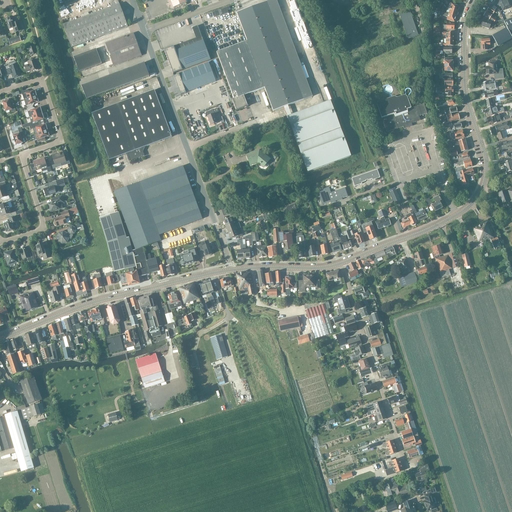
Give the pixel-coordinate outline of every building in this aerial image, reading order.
[(224,49),(216,52),(224,72),(234,99),(231,100),(232,100),(236,110),(235,110),(235,111),(243,108),(248,106),(247,106),(243,95),(245,95),(264,88),(273,110),(273,111),(283,107),(288,106),(312,96),(276,0),(270,0),(236,13),(247,41),(224,49)] [(505,10),(511,7),(508,0),(500,0),(499,1),(498,0),(495,0),(496,1),(495,1),(498,8),(501,7),(502,11),(504,10),(504,11),(506,11),(505,10)] [(446,8),(450,9),(458,12),(458,10),(459,9),(459,8),(459,7),(459,6),(451,4),(451,6),(441,3),(440,6),(446,8)] [(119,4),(63,25),(71,47),(127,27),(119,4)] [(230,4),(211,10),(213,15),(235,8),(234,5),(230,6),(230,4)] [(496,13),(498,11),(496,8),(490,5),(486,11),(492,15),(494,12),(496,13)] [(410,11),(409,11),(399,14),(408,39),(418,36),(410,11)] [(455,19),(456,17),(448,14),(441,12),(440,15),(444,16),(447,17),(446,20),(454,22),(455,21),(456,19),(455,19)] [(483,16),(484,17),(483,18),(488,21),(489,20),(494,23),(496,19),(492,17),(491,15),(486,12),(483,16)] [(301,16),(291,19),(293,25),(303,22),(301,16)] [(13,17),(6,19),(8,25),(9,29),(13,28),(15,33),(21,30),(19,22),(15,23),(13,17)] [(511,18),(504,22),(506,28),(492,36),(498,47),(511,38),(511,18)] [(495,28),(496,25),(491,24),(491,23),(483,20),(480,26),(489,29),(489,28),(492,29),(493,27),(495,28)] [(127,52),(139,48),(133,33),(122,37),(127,52)] [(117,48),(120,55),(123,62),(130,60),(127,52),(122,37),(114,40),(117,48)] [(489,38),(481,39),(481,46),(482,50),(487,50),(487,45),(490,45),(489,38)] [(105,44),(108,51),(117,48),(114,40),(105,44)] [(164,49),(164,50),(173,74),(182,70),(210,60),(207,52),(203,41),(175,51),(173,46),(164,50),(164,49)] [(36,54),(34,46),(28,48),(30,55),(36,54)] [(117,48),(108,51),(110,59),(120,55),(117,48)] [(127,52),(130,60),(141,56),(139,48),(127,52)] [(93,59),(99,56),(96,49),(90,51),(93,59)] [(90,51),(85,53),(87,61),(93,59),(90,51)] [(85,53),(79,55),(82,63),(87,61),(85,53)] [(82,63),(79,55),(73,57),(76,65),(82,63)] [(120,55),(110,59),(113,66),(123,62),(120,55)] [(93,59),(96,66),(101,64),(99,56),(93,59)] [(444,71),(453,71),(452,61),(452,58),(444,58),(444,71)] [(87,61),(90,68),(96,66),(93,59),(87,61)] [(38,69),(35,60),(27,62),(28,65),(24,66),(26,72),(30,71),(31,72),(38,69)] [(8,64),(4,65),(7,76),(12,75),(13,78),(20,75),(17,64),(16,64),(15,62),(14,61),(9,62),(8,64)] [(82,63),(85,70),(90,68),(87,61),(82,63)] [(494,79),(503,78),(502,70),(497,71),(496,62),(488,63),(489,67),(486,67),(486,74),(489,74),(489,75),(494,74),(494,79)] [(79,72),(85,70),(82,63),(76,65),(79,72)] [(134,66),(119,72),(124,86),(128,84),(139,80),(149,76),(144,63),(134,66)] [(179,74),(174,76),(181,95),(186,93),(215,82),(208,63),(178,74),(179,74)] [(119,72),(109,75),(114,89),(118,88),(124,86),(119,72)] [(452,74),(443,74),(439,74),(439,79),(444,79),(444,86),(453,86),(453,79),(452,79),(452,74)] [(109,75),(100,79),(105,93),(107,92),(114,89),(109,75)] [(100,79),(91,82),(96,96),(97,96),(105,93),(100,79)] [(91,82),(81,86),(86,99),(96,96),(91,82)] [(495,85),(491,86),(490,82),(488,83),(488,82),(483,83),(484,91),(489,90),(491,90),(495,89),(495,85)] [(435,86),(435,93),(442,92),(442,98),(444,98),(444,97),(452,96),(452,93),(453,93),(453,88),(445,88),(445,89),(442,89),(442,86),(435,86)] [(510,88),(508,89),(501,90),(484,93),(485,98),(492,97),(493,96),(497,95),(497,94),(502,94),(502,93),(508,92),(511,92),(511,91),(511,89),(510,88)] [(24,100),(29,99),(37,96),(36,93),(35,93),(34,91),(28,93),(27,90),(24,91),(21,92),(24,100)] [(109,160),(119,157),(126,154),(129,162),(144,156),(141,148),(172,137),(154,90),(91,113),(109,160)] [(423,103),(411,108),(407,96),(404,95),(397,97),(394,96),(378,102),(376,104),(381,118),(382,118),(383,121),(387,132),(420,120),(419,116),(427,113),(423,103)] [(25,104),(27,109),(33,107),(32,104),(38,102),(37,100),(38,100),(37,96),(29,99),(30,102),(27,103),(25,104)] [(487,108),(494,106),(492,98),(485,100),(487,108)] [(440,109),(455,104),(454,99),(446,101),(447,102),(444,103),(443,100),(438,102),(440,109)] [(14,106),(11,106),(9,100),(8,101),(8,100),(3,102),(2,102),(5,112),(9,111),(10,113),(16,112),(14,106)] [(330,100),(287,117),(308,173),(351,157),(330,100)] [(441,113),(442,116),(450,114),(457,112),(456,106),(449,108),(449,110),(445,111),(444,108),(439,109),(440,113),(441,113)] [(27,109),(29,117),(42,113),(41,110),(40,110),(40,108),(33,110),(33,107),(27,109)] [(503,107),(496,109),(495,107),(492,108),(487,109),(489,116),(504,111),(503,107)] [(213,110),(206,113),(207,117),(210,125),(217,123),(215,115),(219,114),(218,110),(213,112),(213,110)] [(31,122),(32,126),(38,124),(37,121),(43,119),(42,117),(43,117),(42,113),(29,117),(31,122)] [(450,114),(442,116),(443,120),(447,119),(448,122),(452,121),(459,119),(458,114),(451,116),(450,114)] [(502,118),(501,114),(498,115),(498,114),(491,117),(494,124),(511,118),(510,115),(502,118)] [(451,131),(453,130),(461,128),(460,123),(451,125),(451,122),(442,124),(443,129),(450,127),(451,131)] [(506,122),(503,123),(494,126),(497,133),(509,129),(506,122)] [(38,124),(32,126),(33,129),(32,129),(34,134),(47,130),(46,127),(45,125),(39,127),(38,124)] [(22,143),(20,137),(23,136),(21,128),(18,129),(18,131),(16,132),(17,134),(13,136),(16,145),(17,145),(22,144),(21,143),(22,143)] [(511,128),(509,130),(509,129),(505,131),(497,133),(499,140),(507,138),(506,135),(510,134),(510,135),(511,133),(511,128)] [(47,130),(34,134),(36,140),(37,143),(43,141),(42,138),(48,136),(48,134),(47,130)] [(453,130),(451,131),(449,131),(451,137),(455,136),(456,140),(464,137),(462,130),(454,132),(453,130)] [(456,148),(466,145),(465,139),(458,141),(459,143),(455,144),(456,148)] [(511,140),(500,144),(503,151),(510,148),(511,147),(511,140)] [(511,148),(509,149),(508,150),(503,152),(505,159),(511,157),(511,148)] [(452,149),(449,149),(451,157),(454,156),(457,155),(456,152),(455,152),(455,151),(453,152),(452,149)] [(264,167),(270,159),(262,152),(261,153),(259,151),(256,152),(256,151),(246,155),(249,164),(256,162),(258,162),(264,167)] [(60,154),(57,154),(61,166),(62,167),(70,165),(67,155),(63,154),(63,152),(60,153),(60,154)] [(61,166),(57,154),(55,155),(55,154),(52,155),(54,162),(51,163),(53,169),(61,166)] [(38,160),(41,169),(46,168),(48,173),(51,171),(50,165),(47,166),(44,158),(40,159),(41,160),(38,160)] [(470,159),(458,163),(453,164),(454,167),(464,165),(465,169),(472,167),(470,159)] [(41,169),(38,160),(36,161),(36,160),(33,161),(34,165),(30,166),(33,176),(37,175),(36,171),(41,169)] [(139,182),(120,190),(114,192),(135,250),(161,240),(159,235),(202,219),(183,166),(139,182)] [(472,169),(462,171),(459,172),(463,184),(468,183),(466,176),(474,174),(472,169)] [(351,178),(354,186),(362,184),(361,183),(366,181),(365,181),(367,180),(368,180),(372,179),(372,180),(380,178),(377,170),(351,178)] [(50,187),(44,189),(46,196),(59,192),(57,187),(58,187),(57,185),(64,183),(63,179),(49,184),(50,187)] [(64,181),(65,185),(58,186),(59,190),(70,188),(68,180),(64,181)] [(110,183),(100,186),(103,198),(104,198),(104,201),(114,199),(113,195),(111,195),(109,188),(111,188),(110,183)] [(320,196),(319,197),(322,205),(330,203),(331,204),(336,202),(335,201),(337,201),(342,200),(342,198),(347,197),(345,188),(331,193),(329,187),(318,191),(320,196)] [(511,201),(511,204),(511,188),(497,193),(501,204),(511,201)] [(7,191),(0,192),(0,198),(2,198),(3,201),(9,199),(7,191)] [(61,196),(54,199),(55,202),(48,204),(51,212),(63,208),(61,203),(63,202),(61,196)] [(435,212),(442,208),(439,202),(441,201),(439,196),(433,198),(436,203),(431,205),(435,212)] [(9,199),(3,201),(4,204),(0,205),(0,211),(12,207),(10,202),(12,202),(11,199),(9,199)] [(393,202),(383,205),(385,211),(395,208),(393,202)] [(289,213),(293,213),(293,214),(297,212),(293,203),(286,206),(289,213)] [(12,207),(0,211),(0,212),(1,217),(7,215),(8,218),(16,215),(15,212),(14,213),(12,207)] [(384,219),(384,217),(386,216),(384,210),(378,212),(380,218),(381,218),(381,220),(375,222),(378,229),(390,225),(388,219),(384,220),(384,219)] [(418,222),(427,217),(424,210),(415,214),(418,222)] [(56,226),(56,227),(66,224),(65,219),(69,217),(68,211),(61,213),(62,216),(53,219),(54,222),(53,223),(54,226),(55,226),(56,226)] [(414,216),(413,214),(412,213),(411,213),(406,215),(408,220),(401,223),(403,228),(410,225),(412,225),(413,225),(415,224),(415,223),(417,222),(414,216)] [(119,214),(100,220),(107,243),(114,272),(116,271),(118,276),(119,276),(122,288),(139,284),(137,277),(149,274),(145,255),(143,248),(132,251),(129,238),(126,238),(119,214)] [(14,230),(12,223),(16,222),(16,220),(15,217),(9,219),(10,222),(4,224),(6,232),(14,230)] [(227,218),(223,220),(224,220),(224,221),(223,221),(226,227),(238,222),(238,220),(237,220),(236,218),(235,217),(228,220),(227,219),(228,219),(227,218)] [(238,222),(226,227),(228,233),(239,228),(241,228),(239,225),(238,222)] [(371,222),(361,226),(359,227),(362,234),(367,232),(370,240),(377,238),(371,222)] [(480,225),(485,240),(490,238),(491,240),(490,240),(493,247),(498,246),(497,243),(499,242),(497,238),(493,239),(487,222),(480,225)] [(482,241),(485,240),(480,225),(472,228),(478,242),(481,241),(482,241)] [(70,239),(68,238),(68,237),(70,234),(71,234),(74,233),(75,231),(74,228),(72,227),(69,228),(68,230),(68,232),(67,234),(63,232),(59,233),(56,237),(57,238),(58,241),(58,242),(62,244),(66,242),(67,242),(68,243),(70,239)] [(239,228),(228,233),(230,238),(238,235),(238,237),(242,236),(239,228)] [(333,253),(341,250),(339,245),(341,245),(335,229),(330,231),(333,240),(330,241),(331,244),(330,244),(333,253)] [(358,244),(364,242),(361,235),(360,232),(357,233),(355,234),(353,230),(349,232),(351,236),(354,235),(358,244)] [(283,232),(279,233),(280,242),(287,241),(288,246),(287,246),(286,247),(286,248),(285,248),(285,249),(286,250),(286,251),(287,251),(288,252),(289,252),(289,251),(290,251),(291,250),(294,249),(294,248),(295,248),(295,249),(293,231),(289,231),(289,233),(283,233),(283,232)] [(343,250),(352,247),(349,239),(352,239),(349,231),(343,232),(345,236),(339,238),(343,250)] [(304,246),(307,246),(306,241),(304,241),(303,236),(296,237),(298,251),(299,258),(306,258),(305,250),(304,246)] [(212,249),(213,248),(212,247),(211,246),(210,246),(209,244),(205,245),(205,244),(204,241),(197,244),(200,251),(203,250),(205,256),(208,255),(209,255),(210,255),(211,255),(211,254),(212,254),(211,250),(212,249)] [(35,246),(38,256),(42,255),(44,260),(51,257),(48,249),(45,250),(42,243),(38,245),(38,244),(37,244),(38,245),(35,246)] [(309,257),(316,256),(314,246),(311,247),(310,244),(307,245),(309,257)] [(258,258),(267,256),(266,245),(261,246),(261,245),(257,246),(257,249),(258,258)] [(322,255),(328,254),(326,245),(320,246),(322,255)] [(452,268),(459,266),(454,253),(448,255),(440,258),(439,255),(443,254),(440,245),(432,248),(433,253),(432,253),(433,259),(435,258),(440,273),(448,270),(452,268)] [(268,258),(278,256),(276,246),(267,247),(268,258)] [(392,246),(383,250),(385,255),(387,255),(388,258),(396,254),(392,246)] [(19,249),(23,260),(27,258),(28,262),(34,260),(32,252),(28,253),(26,247),(19,249)] [(183,265),(184,266),(195,262),(194,258),(198,256),(195,248),(190,250),(191,253),(181,256),(182,260),(181,261),(182,265),(183,265)] [(385,255),(383,250),(374,254),(376,258),(372,260),(375,265),(378,263),(376,259),(385,255)] [(12,251),(4,253),(8,265),(17,262),(14,255),(13,255),(12,251)] [(420,261),(423,260),(421,252),(414,254),(419,267),(422,266),(420,261)] [(150,254),(145,255),(149,273),(159,271),(158,267),(159,267),(160,275),(160,277),(161,277),(167,276),(164,265),(161,266),(160,262),(157,263),(156,258),(151,259),(150,254)] [(467,254),(462,256),(464,267),(470,266),(467,254)] [(369,263),(373,261),(370,256),(360,260),(363,268),(369,265),(369,263)] [(165,267),(168,276),(175,274),(172,265),(174,265),(173,259),(166,260),(168,266),(165,267)] [(402,275),(410,272),(405,259),(397,262),(402,275)] [(353,263),(348,265),(351,272),(348,273),(350,278),(358,274),(353,263)] [(414,272),(416,278),(419,277),(419,275),(427,273),(425,267),(417,270),(417,271),(414,272)] [(263,271),(257,272),(258,279),(258,281),(259,281),(260,287),(265,286),(263,271)] [(332,272),(334,280),(337,279),(338,284),(337,284),(337,285),(344,283),(343,278),(340,278),(338,271),(332,272)] [(112,272),(105,274),(108,285),(114,284),(114,282),(118,281),(117,275),(113,276),(112,272)] [(240,273),(236,274),(239,290),(239,291),(247,290),(248,296),(254,294),(250,273),(247,273),(247,272),(242,273),(240,273)] [(331,281),(334,280),(332,272),(326,274),(328,282),(329,285),(332,284),(331,281)] [(414,272),(398,278),(401,288),(417,282),(416,278),(414,272)] [(77,273),(71,275),(77,296),(87,294),(86,291),(90,290),(87,281),(86,281),(85,279),(82,280),(82,278),(79,279),(77,273)] [(273,279),(272,273),(264,274),(266,284),(269,283),(269,286),(273,285),(273,283),(274,283),(273,281),(274,281),(274,279),(273,279)] [(95,289),(102,287),(100,278),(101,278),(100,274),(95,275),(96,279),(89,281),(91,288),(95,287),(95,289)] [(305,287),(309,287),(309,275),(303,275),(303,280),(302,281),(298,282),(299,293),(305,292),(305,287)] [(309,275),(309,287),(315,287),(315,289),(319,288),(319,280),(316,281),(315,280),(315,275),(309,275)] [(295,282),(293,282),(293,277),(285,277),(286,296),(289,296),(289,289),(296,289),(296,281),(295,281),(295,282)] [(221,280),(220,280),(222,288),(226,287),(227,290),(230,289),(229,286),(231,286),(230,280),(228,281),(227,279),(224,279),(223,279),(222,279),(221,279),(221,280)] [(205,283),(210,297),(211,303),(214,302),(213,296),(212,296),(211,293),(215,292),(211,282),(212,282),(211,281),(206,283),(206,282),(205,283)] [(207,298),(210,297),(205,283),(203,283),(203,284),(199,285),(198,285),(198,286),(202,296),(206,295),(207,298)] [(16,284),(7,287),(7,289),(10,296),(10,297),(19,294),(18,293),(16,287),(16,284)] [(184,305),(199,300),(194,284),(190,285),(189,284),(178,288),(184,305)] [(365,284),(362,286),(361,284),(357,286),(357,288),(354,290),(356,296),(361,294),(363,299),(367,297),(367,296),(369,295),(365,284)] [(69,285),(63,287),(66,297),(67,300),(73,298),(73,295),(72,295),(69,285)] [(57,295),(61,294),(59,287),(53,289),(55,292),(49,294),(51,303),(59,301),(57,295)] [(29,293),(19,296),(24,312),(38,307),(33,292),(30,293),(29,293)] [(168,301),(169,304),(168,304),(170,310),(182,307),(180,301),(177,292),(174,293),(171,294),(168,295),(170,300),(168,301)] [(139,311),(144,328),(145,331),(149,329),(150,334),(152,334),(153,337),(161,335),(159,327),(162,326),(156,304),(154,303),(153,303),(151,296),(138,300),(141,311),(139,311)] [(219,309),(223,307),(218,296),(214,298),(219,309)] [(337,303),(338,306),(349,303),(348,299),(347,299),(346,297),(340,299),(339,297),(334,299),(335,303),(337,303)] [(131,299),(129,300),(131,308),(133,307),(134,312),(135,313),(136,315),(139,315),(137,310),(139,310),(136,299),(136,298),(134,299),(133,298),(132,298),(131,299)] [(128,299),(124,300),(129,317),(132,326),(135,326),(138,325),(136,315),(135,313),(134,312),(133,307),(131,308),(129,300),(128,299)] [(350,306),(349,303),(338,306),(339,309),(337,310),(339,315),(344,313),(344,310),(350,308),(349,306),(350,306)] [(324,305),(305,311),(314,339),(333,333),(324,305)] [(108,307),(107,307),(108,308),(107,308),(108,308),(108,310),(107,310),(106,310),(106,311),(107,311),(108,315),(107,315),(108,315),(109,319),(110,323),(110,324),(111,324),(113,325),(114,325),(118,324),(120,321),(120,320),(118,317),(119,316),(118,316),(117,312),(118,312),(117,312),(116,308),(116,307),(115,307),(114,308),(114,306),(113,306),(112,306),(109,307),(108,307)] [(262,313),(277,316),(278,310),(263,307),(262,313)] [(101,319),(103,318),(101,311),(99,311),(99,310),(98,310),(98,309),(97,309),(97,308),(93,309),(94,310),(93,310),(93,311),(87,312),(89,317),(90,317),(91,322),(96,321),(96,320),(97,321),(98,321),(98,320),(101,319)] [(368,313),(366,308),(359,310),(362,318),(371,315),(374,324),(380,322),(379,319),(376,313),(374,314),(371,312),(368,313)] [(188,314),(191,321),(196,318),(193,311),(188,314)] [(85,312),(77,314),(79,322),(79,323),(80,326),(85,324),(84,320),(87,320),(85,312)] [(76,326),(77,328),(77,330),(80,329),(76,315),(70,317),(73,326),(77,324),(78,326),(76,326)] [(297,316),(278,320),(280,331),(299,327),(297,316)] [(353,316),(345,319),(347,325),(355,322),(354,320),(355,319),(355,318),(354,318),(353,316)] [(68,334),(67,332),(70,331),(72,335),(74,335),(69,318),(64,320),(66,330),(64,330),(66,335),(68,334)] [(56,324),(57,328),(60,338),(65,337),(61,322),(56,324)] [(357,331),(355,323),(343,327),(345,332),(335,335),(337,341),(348,337),(347,334),(357,331)] [(48,327),(49,328),(51,337),(52,337),(53,341),(56,339),(55,336),(58,335),(55,324),(48,327)] [(386,344),(381,330),(381,329),(375,331),(375,330),(373,330),(372,326),(365,328),(368,338),(377,335),(378,340),(370,342),(371,348),(380,345),(381,345),(386,344)] [(45,341),(41,329),(35,331),(39,343),(42,342),(43,346),(46,345),(45,341)] [(127,341),(124,342),(125,347),(134,345),(135,348),(140,346),(138,339),(136,339),(134,330),(131,331),(129,331),(126,331),(126,332),(125,332),(127,341)] [(28,346),(34,344),(31,334),(25,336),(28,346)] [(228,357),(224,343),(221,335),(210,338),(217,361),(222,359),(228,357)] [(307,335),(297,338),(299,344),(309,341),(307,335)] [(123,350),(120,336),(106,339),(110,354),(123,350)] [(359,337),(347,341),(347,342),(346,343),(344,339),(338,341),(340,346),(346,344),(346,345),(348,344),(349,349),(361,345),(359,337)] [(16,352),(16,350),(18,349),(15,339),(10,341),(14,353),(16,352)] [(10,341),(4,343),(8,356),(7,356),(13,374),(20,372),(15,358),(14,354),(14,353),(10,341)] [(48,345),(51,360),(58,358),(54,344),(48,345)] [(383,358),(388,357),(385,345),(379,347),(372,349),(374,357),(382,354),(383,358)] [(359,356),(365,354),(363,346),(355,348),(356,352),(354,352),(355,354),(352,355),(353,360),(358,359),(358,360),(360,359),(359,356)] [(72,359),(69,347),(63,349),(65,359),(69,358),(69,360),(72,359)] [(47,348),(40,350),(43,360),(50,358),(47,348)] [(24,364),(27,362),(24,351),(18,353),(19,358),(20,362),(23,361),(24,364)] [(29,367),(36,365),(32,354),(26,356),(29,367)] [(136,360),(141,378),(145,389),(165,382),(155,354),(136,360)] [(184,357),(187,369),(195,367),(192,355),(184,357)] [(371,373),(369,366),(367,359),(358,361),(360,367),(358,367),(361,377),(371,373)] [(379,374),(388,371),(387,368),(388,368),(389,366),(388,363),(381,366),(381,368),(378,369),(379,374)] [(390,376),(388,371),(379,374),(381,379),(385,378),(385,380),(393,377),(392,375),(390,376)] [(33,377),(20,381),(28,404),(41,400),(33,377)] [(382,382),(382,383),(381,383),(382,386),(383,386),(384,388),(387,386),(388,388),(392,386),(395,393),(402,391),(397,377),(382,382)] [(367,382),(361,384),(362,387),(365,387),(367,394),(377,390),(375,383),(368,385),(367,382)] [(399,395),(398,395),(395,396),(391,397),(391,398),(387,399),(389,405),(398,402),(400,406),(407,403),(405,399),(401,400),(399,395)] [(368,412),(371,411),(382,408),(380,402),(373,404),(373,403),(366,406),(368,412)] [(43,414),(40,404),(37,405),(31,407),(20,410),(23,420),(34,417),(40,415),(43,414)] [(375,411),(377,416),(384,413),(382,408),(371,411),(371,414),(375,413),(374,412),(375,411)] [(34,468),(30,454),(17,411),(5,415),(21,472),(34,468)] [(386,419),(384,413),(377,416),(377,418),(375,419),(376,422),(379,421),(379,422),(386,419)] [(407,423),(411,421),(409,414),(401,416),(402,418),(395,421),(397,427),(404,424),(403,422),(404,422),(405,423),(407,422),(407,423)] [(0,418),(0,451),(14,448),(5,417),(0,418)] [(411,429),(408,430),(401,432),(403,440),(413,436),(411,429)] [(412,444),(415,443),(413,437),(402,441),(403,446),(409,444),(409,446),(412,445),(412,444)] [(388,449),(395,447),(392,440),(386,443),(382,445),(383,447),(387,446),(388,449)] [(397,453),(395,447),(388,449),(389,451),(385,453),(386,455),(390,454),(390,455),(397,453)] [(417,448),(416,449),(407,452),(409,459),(419,456),(417,448)] [(394,467),(401,465),(399,458),(392,461),(388,463),(389,465),(393,464),(394,467)] [(403,471),(401,465),(394,467),(385,470),(387,476),(403,471)] [(427,465),(422,467),(423,469),(419,470),(420,473),(415,475),(417,482),(420,481),(422,484),(427,482),(426,479),(427,479),(425,474),(427,473),(426,471),(429,470),(427,465)] [(401,489),(399,484),(395,485),(394,481),(392,482),(392,483),(385,485),(388,496),(395,493),(396,497),(402,495),(405,494),(406,498),(411,496),(410,492),(408,486),(401,489)] [(436,508),(435,508),(430,494),(436,492),(434,488),(423,492),(424,496),(426,501),(424,502),(427,511),(430,510),(430,511),(435,511),(436,511),(437,511),(436,508)] [(405,509),(401,510),(401,511),(415,511),(413,505),(412,505),(410,501),(403,503),(405,509)] [(394,502),(385,505),(387,511),(396,507),(394,502)]
